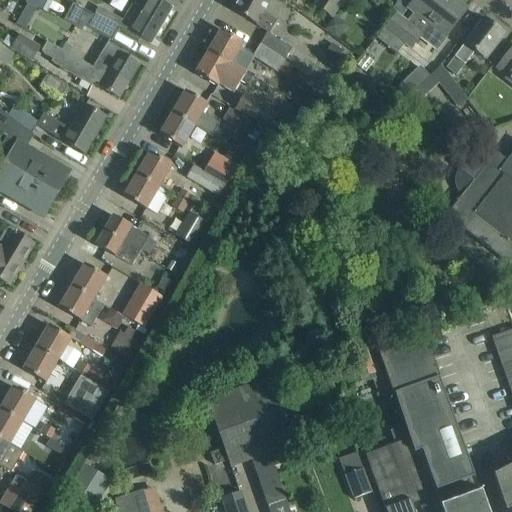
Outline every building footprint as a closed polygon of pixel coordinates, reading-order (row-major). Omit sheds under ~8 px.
[(138,41),(140,37),(151,44),(172,8),(157,0),(144,0),(139,9),(132,5),(118,29),(96,16),(99,11),(87,3),(84,8),(76,4),(74,3),(67,18),(83,26),(112,41),(118,30),(126,35),(138,41)] [(238,0),(232,11),(249,21),(269,33),(276,20),(262,12),(268,3),(264,0),(238,0)] [(316,0),(313,5),(332,18),(344,0),(316,0)] [(396,13),(385,27),(377,38),(397,53),(404,42),(411,48),(419,37),(436,50),(445,37),(466,10),(453,0),(414,0),(412,3),(407,0),(398,0),(391,10),(396,13)] [(484,18),(471,34),(446,68),(456,75),(474,51),(485,60),(505,35),(484,18)] [(221,30),(208,52),(245,73),(254,56),(240,47),(242,42),(221,30)] [(259,44),(284,62),(292,49),(267,32),(259,44)] [(10,48),(16,52),(26,58),(31,61),(41,46),(20,33),(15,41),(7,35),(2,42),(11,48),(10,48)] [(59,69),(73,77),(91,86),(93,84),(119,99),(130,80),(124,77),(122,80),(108,72),(105,76),(92,68),(86,64),(69,54),(47,42),(41,51),(44,54),(52,59),(51,62),(60,67),(59,69)] [(333,43),(325,54),(337,61),(344,51),(333,43)] [(259,44),(253,55),(277,71),(284,62),(259,44)] [(93,67),(86,64),(92,68),(105,76),(108,72),(122,80),(124,77),(130,80),(139,64),(106,45),(93,67)] [(506,78),(511,82),(511,48),(501,62),(497,67),(508,76),(506,78)] [(217,87),(218,84),(233,93),(240,81),(248,85),(261,93),(265,86),(208,52),(195,74),(217,87)] [(439,63),(403,97),(413,108),(439,83),(458,106),(467,98),(439,63)] [(47,75),(39,86),(59,99),(66,88),(69,84),(55,76),(53,79),(47,75)] [(345,79),(333,94),(344,102),(356,87),(345,79)] [(185,91),(173,113),(194,126),(194,125),(211,135),(218,124),(201,113),(207,104),(185,91)] [(235,108),(259,122),(258,124),(271,153),(278,144),(282,139),(269,130),(269,129),(277,115),(242,94),(235,108)] [(86,154),(107,119),(83,105),(68,130),(43,115),(36,126),(86,154)] [(229,108),(222,119),(250,135),(257,125),(229,108)] [(56,194),(69,172),(26,147),(34,135),(2,112),(0,110),(0,131),(6,137),(0,147),(0,161),(6,165),(56,194)] [(194,126),(173,113),(160,135),(181,148),(194,126)] [(255,141),(245,136),(238,150),(247,155),(255,141)] [(459,192),(462,195),(446,216),(511,267),(511,265),(511,153),(507,161),(479,140),(458,167),(459,168),(456,172),(455,177),(455,182),(456,186),(459,192)] [(231,148),(225,158),(240,167),(246,157),(231,148)] [(150,153),(137,175),(158,187),(167,172),(171,165),(150,153)] [(210,160),(203,172),(226,185),(233,173),(210,160)] [(6,165),(0,174),(0,191),(42,216),(55,195),(56,195),(56,194),(6,165)] [(187,176),(220,195),(226,185),(203,172),(193,166),(187,176)] [(145,209),(146,208),(155,213),(168,193),(158,187),(137,175),(124,197),(145,209)] [(181,189),(176,197),(187,204),(193,195),(181,189)] [(171,206),(182,212),(187,204),(176,197),(171,206)] [(177,234),(194,244),(206,222),(189,212),(177,234)] [(139,251),(148,237),(139,232),(134,229),(135,229),(113,216),(104,231),(139,251)] [(0,279),(9,285),(33,244),(15,233),(17,229),(9,224),(0,238),(0,240),(7,245),(0,255),(0,279)] [(118,257),(131,265),(139,251),(104,231),(96,245),(117,258),(118,257)] [(84,264),(72,286),(93,299),(106,277),(84,264)] [(115,273),(111,280),(122,286),(126,278),(115,273)] [(157,288),(164,292),(170,281),(163,277),(157,288)] [(140,300),(129,319),(144,329),(163,298),(140,285),(133,296),(140,300)] [(72,286),(59,309),(76,319),(91,327),(104,305),(93,299),(72,286)] [(106,317),(120,325),(124,317),(111,309),(106,317)] [(110,347),(127,357),(141,333),(128,325),(124,333),(120,331),(110,347)] [(49,326),(36,347),(58,360),(71,339),(49,326)] [(511,328),(491,336),(511,394),(511,328)] [(78,342),(92,351),(97,343),(83,334),(78,342)] [(442,511),(488,511),(468,455),(466,455),(424,335),(377,348),(385,372),(392,390),(393,393),(394,393),(414,451),(421,448),(428,469),(427,470),(442,511)] [(23,370),(40,380),(45,383),(58,360),(36,347),(23,370)] [(373,367),(368,352),(356,356),(361,371),(373,367)] [(76,370),(109,390),(114,381),(81,362),(76,370)] [(378,395),(392,390),(385,372),(371,377),(378,395)] [(82,377),(66,405),(92,420),(94,416),(108,392),(82,377)] [(298,442),(273,377),(206,402),(223,448),(228,460),(231,467),(252,459),(270,511),(291,511),(270,453),(298,442)] [(13,387),(0,409),(22,422),(35,400),(13,387)] [(49,417),(71,430),(78,419),(55,406),(49,417)] [(0,409),(0,438),(9,443),(22,422),(0,409)] [(50,439),(53,441),(59,431),(45,423),(39,433),(50,439)] [(0,438),(0,465),(10,472),(23,451),(9,443),(0,438)] [(50,439),(46,446),(64,457),(69,449),(57,443),(53,441),(50,439)] [(416,511),(414,504),(425,500),(404,441),(389,446),(365,455),(385,509),(386,511),(416,511)] [(215,465),(228,460),(223,448),(210,452),(215,465)] [(84,464),(65,496),(90,511),(92,511),(111,481),(84,464)] [(498,491),(505,511),(511,511),(511,465),(492,476),(498,491)] [(363,469),(345,476),(353,498),(371,491),(363,469)] [(28,482),(43,492),(49,481),(34,472),(28,482)] [(9,509),(13,511),(32,511),(44,492),(43,492),(28,482),(16,475),(11,484),(12,485),(1,504),(9,509)] [(162,511),(154,486),(141,489),(114,498),(118,511),(162,511)] [(222,498),(227,511),(246,511),(239,492),(222,498)]
